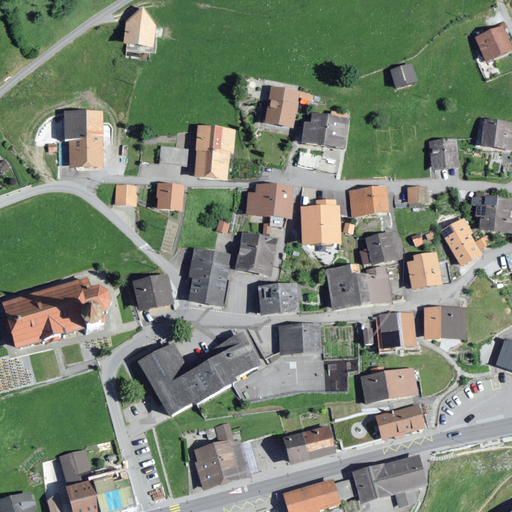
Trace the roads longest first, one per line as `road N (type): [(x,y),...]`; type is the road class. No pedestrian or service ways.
road 1 (residential): [(77,186),(96,178),(511,189)]
road 2 (residential): [(181,318),(305,319),(417,305),(446,297),(473,265),(511,249)]
road 3 (secondary): [(178,511),(511,425)]
road 4 (track): [(388,183),(405,293),(417,305),(422,343),(458,371),(436,401),(434,441)]
road 5 (unclassified): [(181,318),(141,339),(113,363),(108,380),(146,511)]
road 6 (unclassified): [(77,186),(178,280),(181,318)]
road 7 (unclassified): [(121,0),(88,19),(0,98)]
